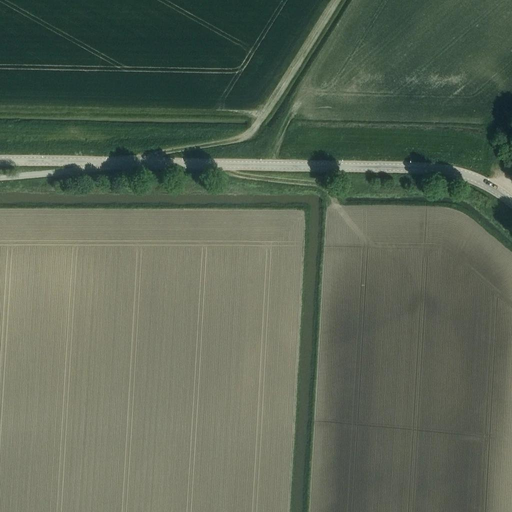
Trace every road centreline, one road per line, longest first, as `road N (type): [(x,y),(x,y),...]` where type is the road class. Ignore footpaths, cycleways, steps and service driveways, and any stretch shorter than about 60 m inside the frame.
road 1 (tertiary): [(168,159),(431,166),(482,180),(511,199)]
road 2 (tertiary): [(168,159),(0,175)]
road 3 (tertiary): [(0,159),(168,159)]
